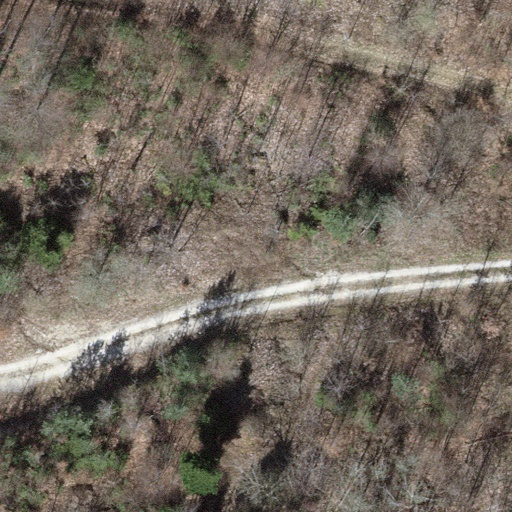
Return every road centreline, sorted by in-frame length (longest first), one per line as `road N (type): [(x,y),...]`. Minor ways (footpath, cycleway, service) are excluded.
road 1 (track): [(511,256),(258,295),(0,372)]
road 2 (track): [(511,105),(243,24),(106,0)]
